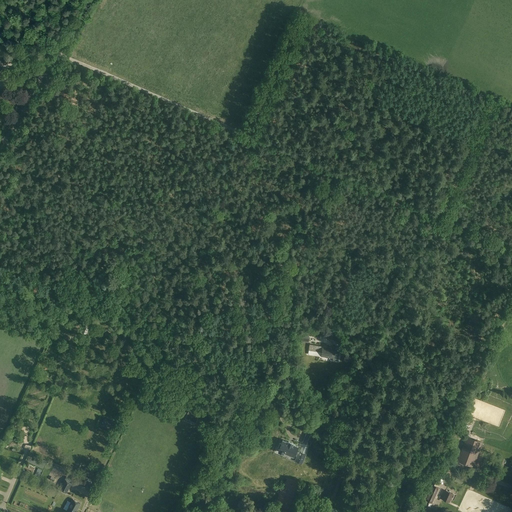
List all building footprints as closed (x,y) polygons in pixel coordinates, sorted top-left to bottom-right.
[(335,348),(323,346),(323,347),(322,347),(322,346),(309,344),(309,350),(322,352),(321,356),(333,358),(333,360),(338,360),(340,348),(336,348),(336,349),(335,348)] [(189,411),(185,418),(195,423),(199,415),(198,415),(200,412),(194,410),(193,412),(189,411)] [(113,422),(104,418),(101,425),(110,428),(113,422)] [(307,430),(303,442),(310,445),(315,433),(307,430)] [(482,442),(469,437),(460,461),(473,466),(482,442)] [(299,446),(282,439),(281,443),(280,443),(278,448),(279,448),(278,450),(279,450),(278,452),(284,454),(284,452),(294,456),(294,455),(297,456),(295,460),(302,464),(307,454),(299,451),(298,452),(297,451),(299,446)] [(86,467),(83,474),(89,477),(92,470),(86,467)] [(424,499),(433,503),(440,487),(437,486),(443,473),(437,471),(424,499)] [(454,481),(462,484),(464,479),(457,475),(454,481)] [(66,493),(71,483),(64,479),(59,489),(66,493)] [(286,494),(292,493),(290,481),(284,482),(286,494)] [(442,499),(449,502),(453,493),(445,490),(442,499)] [(67,511),(69,511),(75,511),(76,510),(75,510),(77,508),(78,508),(80,503),(72,499),(69,506),(67,511)]
